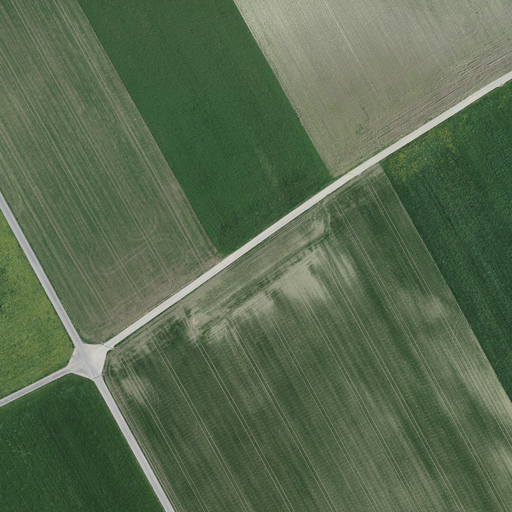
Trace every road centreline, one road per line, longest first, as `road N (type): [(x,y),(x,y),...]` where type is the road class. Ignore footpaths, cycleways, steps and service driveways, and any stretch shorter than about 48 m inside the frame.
road 1 (track): [(511,72),(281,221),(85,363)]
road 2 (unclassified): [(85,363),(0,204)]
road 3 (unclassified): [(167,511),(85,363)]
